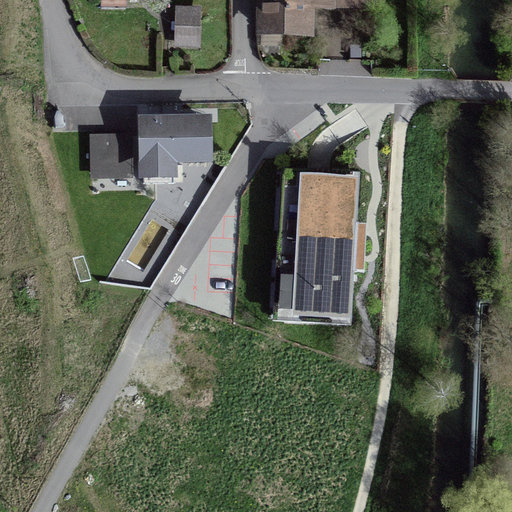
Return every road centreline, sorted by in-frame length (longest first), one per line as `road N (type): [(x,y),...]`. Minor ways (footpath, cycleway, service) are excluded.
road 1 (track): [(400,95),(383,392),(355,511)]
road 2 (residential): [(285,91),(155,302)]
road 3 (unclassified): [(155,302),(43,511)]
road 4 (residential): [(243,91),(118,87),(80,64),(60,0)]
road 5 (residential): [(511,98),(285,91)]
